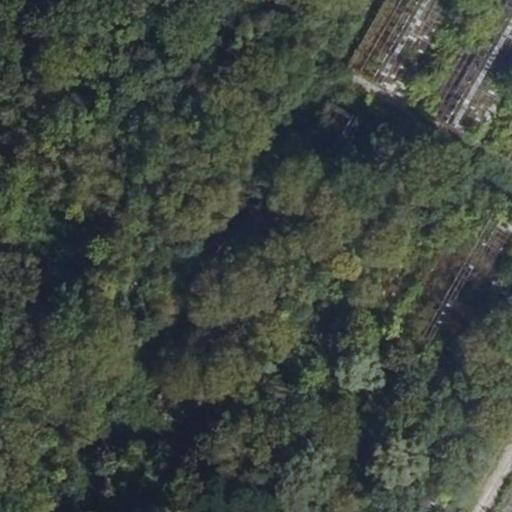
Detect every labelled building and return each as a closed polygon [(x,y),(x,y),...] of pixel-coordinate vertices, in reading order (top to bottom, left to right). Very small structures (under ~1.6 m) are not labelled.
[(0,511),(37,511),(331,0),(252,0),(0,440),(0,511)] [(511,0),(386,0),(347,69),(404,101),(462,0),(484,0),(420,111),(479,145),(511,86),(511,122),(494,153),(511,163),(511,0)] [(284,485),(367,340),(383,349),(300,495),(330,511),(366,511),(440,382),(456,391),(388,511),(465,511),(511,429),(511,293),(465,376),(449,367),(511,257),(511,211),(474,190),(392,335),(375,325),(458,180),(401,147),(318,293),(302,282),(384,138),(325,104),(151,409),(210,442),(293,297),(309,307),(226,452),(284,485)] [(167,511),(187,478),(130,446),(92,511),(167,511)] [(246,511),(203,488),(189,511),(246,511)]
